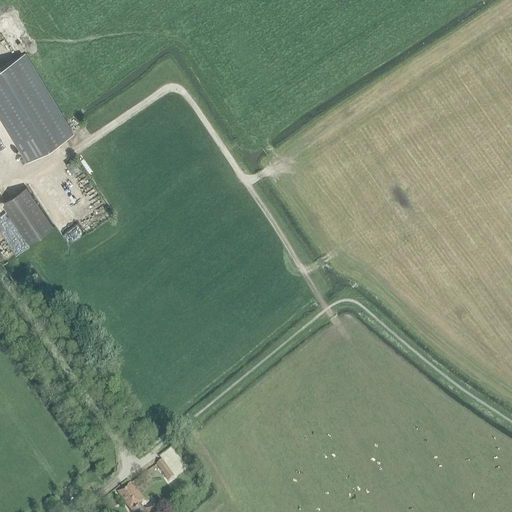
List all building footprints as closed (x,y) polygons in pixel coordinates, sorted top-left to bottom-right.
[(24,55),(0,68),(0,116),(27,162),(72,135),(24,55)] [(26,188),(1,204),(28,244),(53,228),(26,188)] [(81,221),(62,230),(69,244),(87,235),(81,221)] [(156,465),(168,482),(174,478),(162,461),(156,465)] [(143,501),(130,483),(117,493),(129,511),(160,511),(154,503),(143,511),(139,504),(143,501)]
